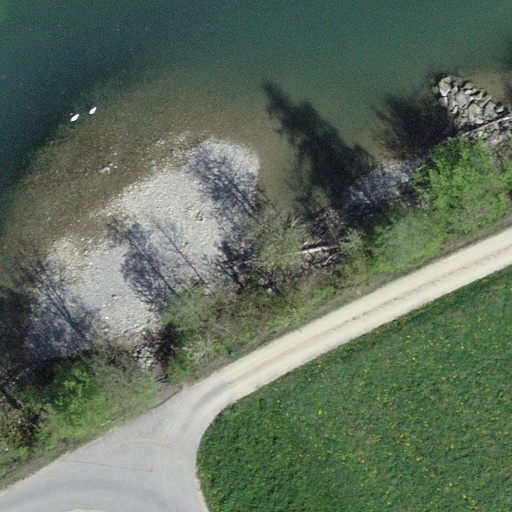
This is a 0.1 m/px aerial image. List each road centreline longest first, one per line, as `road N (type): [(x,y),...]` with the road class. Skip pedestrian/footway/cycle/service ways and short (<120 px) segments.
road 1 (track): [(120,461),(310,343),(511,252)]
road 2 (unclassified): [(9,511),(120,461),(170,511)]
